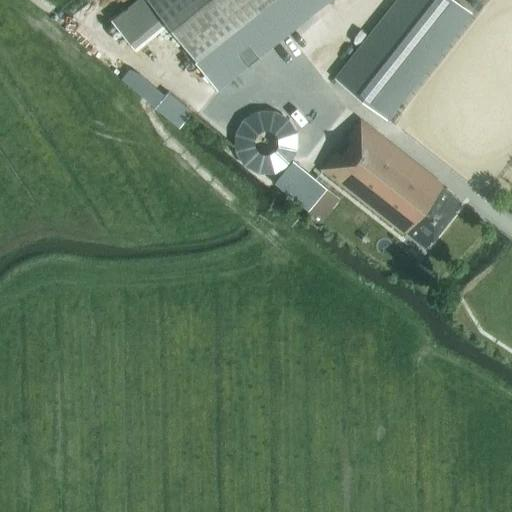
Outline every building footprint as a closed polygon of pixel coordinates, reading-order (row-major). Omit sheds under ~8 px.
[(137,0),(110,21),(133,49),(165,23),(213,84),(318,0),(137,0)] [(452,0),(399,0),(337,79),(385,117),(468,12),(452,0)] [(154,108),(160,100),(163,95),(137,73),(129,70),(121,79),(141,97),(154,108)] [(360,120),(321,169),(404,235),(406,232),(425,247),(460,203),(441,188),(443,185),(360,120)] [(326,188),(309,175),(253,127),(234,150),(291,197),(307,210),(326,188)]
